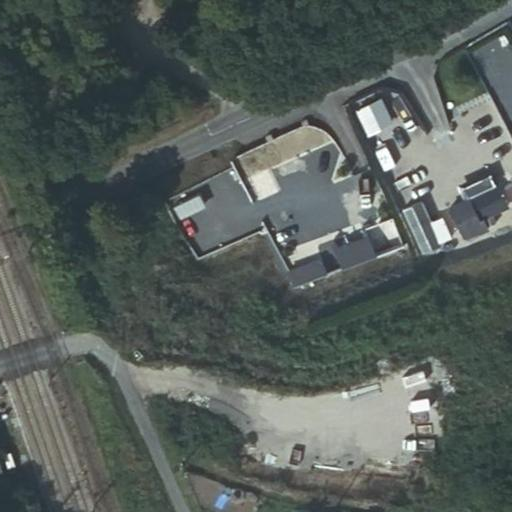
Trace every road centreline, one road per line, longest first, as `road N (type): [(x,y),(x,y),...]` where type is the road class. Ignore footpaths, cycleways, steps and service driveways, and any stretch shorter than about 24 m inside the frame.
road 1 (tertiary): [(510,0),(0,218)]
road 2 (residential): [(184,511),(106,343),(67,338),(0,363)]
